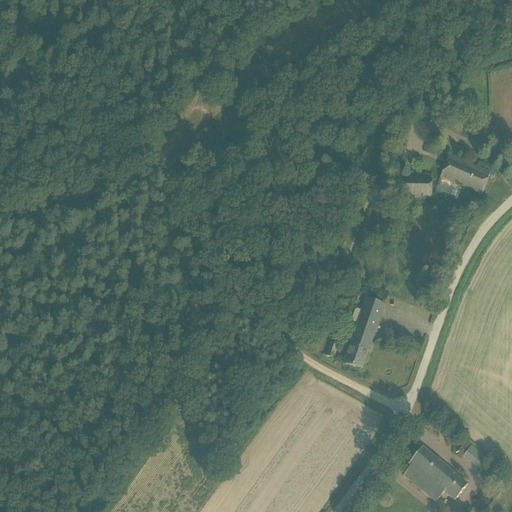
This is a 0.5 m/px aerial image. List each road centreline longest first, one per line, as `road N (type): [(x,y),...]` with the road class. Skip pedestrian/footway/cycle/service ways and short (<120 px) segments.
road 1 (unclassified): [(338,511),(404,415),(468,251),(511,202)]
road 2 (track): [(158,167),(256,316),(308,362),(404,415)]
road 3 (track): [(0,31),(158,167)]
road 4 (track): [(158,167),(145,183),(62,197),(0,220)]
